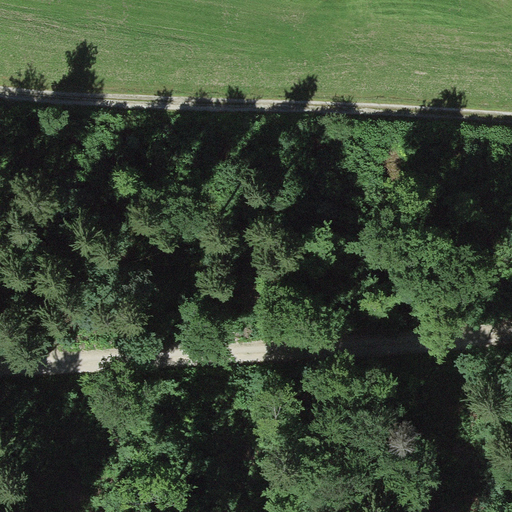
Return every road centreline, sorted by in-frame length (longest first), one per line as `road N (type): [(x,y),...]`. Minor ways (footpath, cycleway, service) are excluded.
road 1 (track): [(511,74),(0,25)]
road 2 (track): [(511,328),(0,363)]
